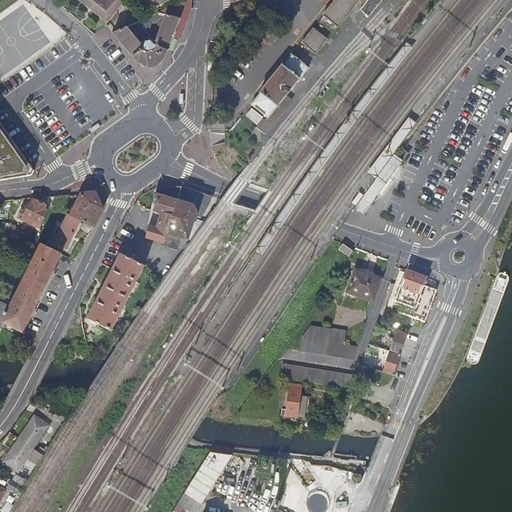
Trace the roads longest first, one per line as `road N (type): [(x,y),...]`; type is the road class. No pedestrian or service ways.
road 1 (tertiary): [(185,172),(440,260)]
road 2 (secondary): [(365,511),(458,271)]
road 3 (tertiary): [(119,203),(0,426)]
road 4 (residential): [(142,109),(194,48),(203,0)]
